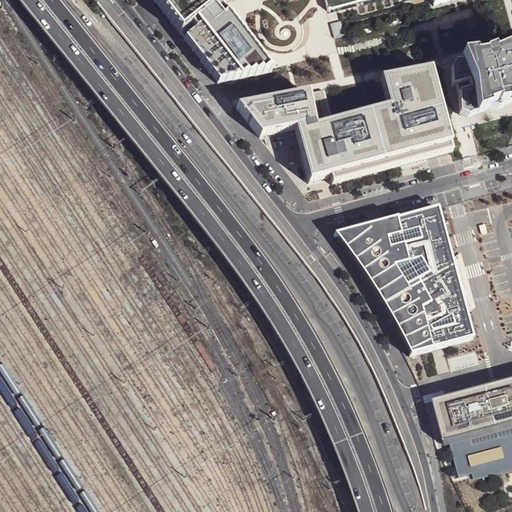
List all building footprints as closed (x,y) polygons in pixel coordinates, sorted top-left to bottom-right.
[(147,0),(161,16),(169,14),(178,25),(170,27),(213,82),(265,71),(221,15),(214,17),(205,6),(227,0),(147,0)] [(299,0),(315,58),(355,48),(344,3),(354,0),(430,0),(436,14),(482,1),(481,0),(299,0)] [(450,63),(447,69),(447,84),(454,84),(456,114),(466,117),(476,112),(476,120),(511,107),(511,45),(500,51),(477,58),(459,59),(459,64),(450,63)] [(310,98),(237,112),(259,141),(293,134),(308,187),(451,150),(430,73),(380,83),(391,114),(318,132),(310,98)] [(450,259),(438,209),(335,236),(341,245),(350,258),(360,272),(371,288),(380,302),(404,344),(406,348),(407,355),(471,339),(464,315),(450,259)] [(450,259),(464,315),(474,308),(460,254),(450,259)] [(511,378),(462,392),(465,399),(511,385),(511,378)] [(511,385),(465,399),(434,407),(445,447),(470,440),(475,438),(476,442),(511,432),(511,385)] [(475,438),(470,440),(472,448),(511,437),(511,432),(476,442),(475,438)]
